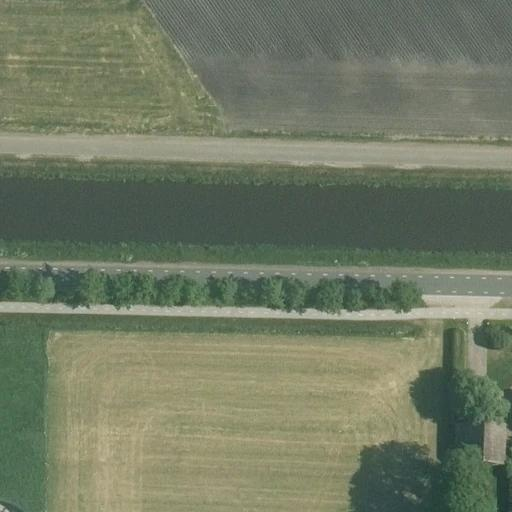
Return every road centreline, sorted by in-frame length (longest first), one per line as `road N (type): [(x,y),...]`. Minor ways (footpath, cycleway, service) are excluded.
road 1 (unclassified): [(511,160),(0,147)]
road 2 (tertiary): [(511,288),(0,276)]
